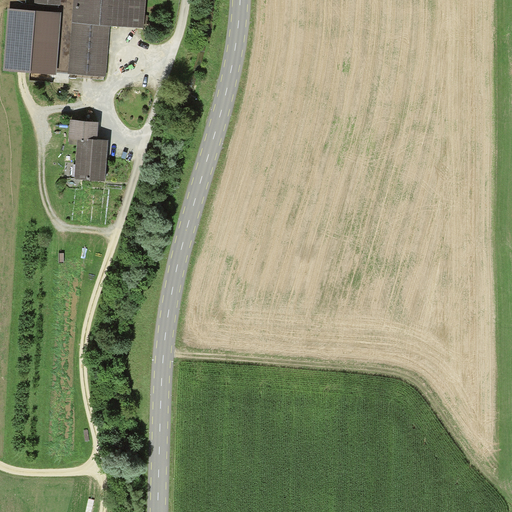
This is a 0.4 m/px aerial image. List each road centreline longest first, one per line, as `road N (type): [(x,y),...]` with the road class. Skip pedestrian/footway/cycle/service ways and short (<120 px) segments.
road 1 (tertiary): [(157,511),(171,292),(231,69),(240,0)]
road 2 (track): [(163,352),(407,376),(478,458)]
road 3 (residential): [(185,0),(117,233)]
road 4 (track): [(117,233),(83,345),(101,468)]
